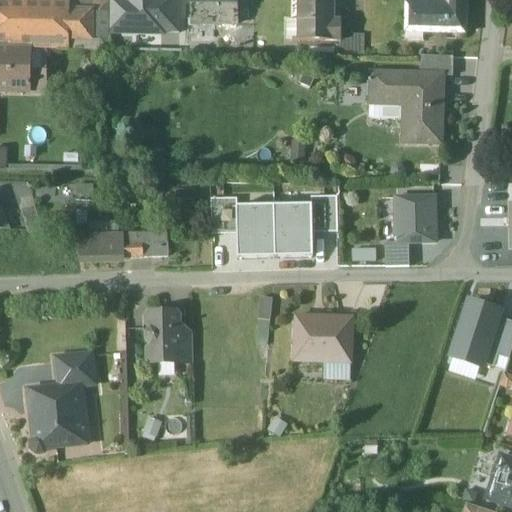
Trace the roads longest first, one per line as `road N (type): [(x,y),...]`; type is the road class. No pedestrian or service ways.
road 1 (residential): [(461,277),(0,291)]
road 2 (residential): [(495,0),(461,277)]
